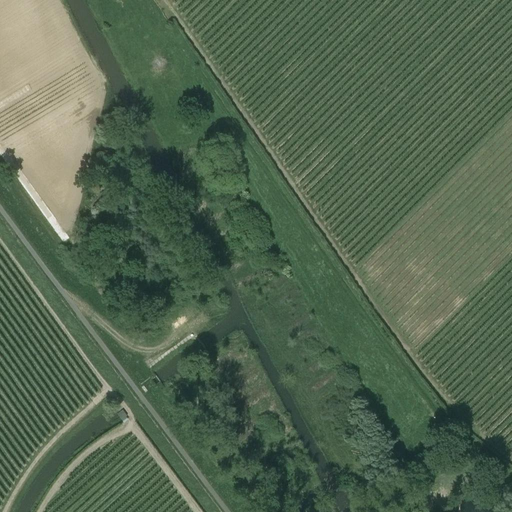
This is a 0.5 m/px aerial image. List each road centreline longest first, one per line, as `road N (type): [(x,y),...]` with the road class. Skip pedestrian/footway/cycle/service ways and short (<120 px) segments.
road 1 (residential): [(0,208),(226,511)]
road 2 (track): [(41,511),(80,458),(131,427),(196,511)]
road 3 (track): [(131,427),(113,394),(48,449),(1,511)]
road 4 (track): [(113,394),(0,241)]
